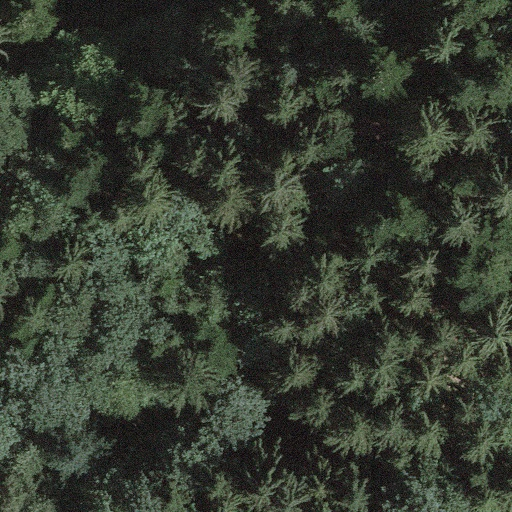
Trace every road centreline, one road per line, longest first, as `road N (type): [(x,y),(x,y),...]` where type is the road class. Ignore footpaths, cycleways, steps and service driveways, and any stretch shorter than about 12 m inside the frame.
road 1 (track): [(230,377),(511,501)]
road 2 (track): [(86,511),(126,447),(230,377)]
